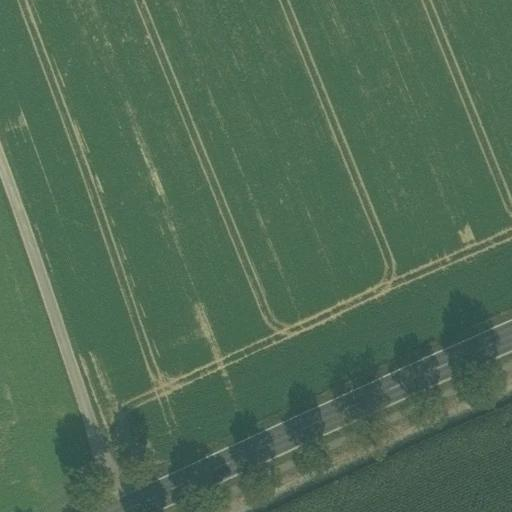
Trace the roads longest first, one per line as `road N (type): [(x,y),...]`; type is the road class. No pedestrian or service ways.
road 1 (tertiary): [(511,336),(124,511)]
road 2 (unclassified): [(120,511),(0,161)]
